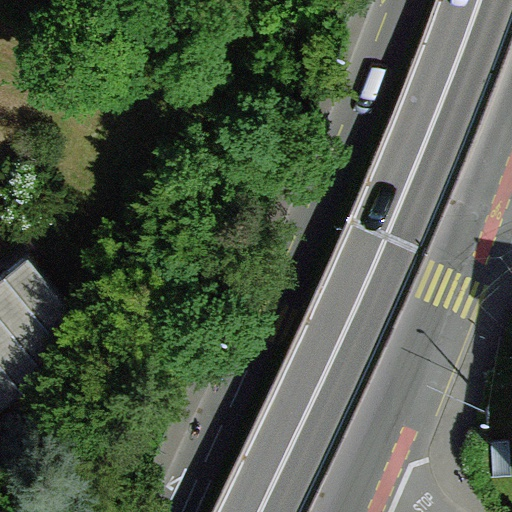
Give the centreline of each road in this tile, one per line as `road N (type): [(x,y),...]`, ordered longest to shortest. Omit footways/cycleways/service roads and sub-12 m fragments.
road 1 (primary): [(405,0),(183,511)]
road 2 (primary): [(481,0),(403,201),(261,511)]
road 3 (primary): [(363,481),(490,182)]
